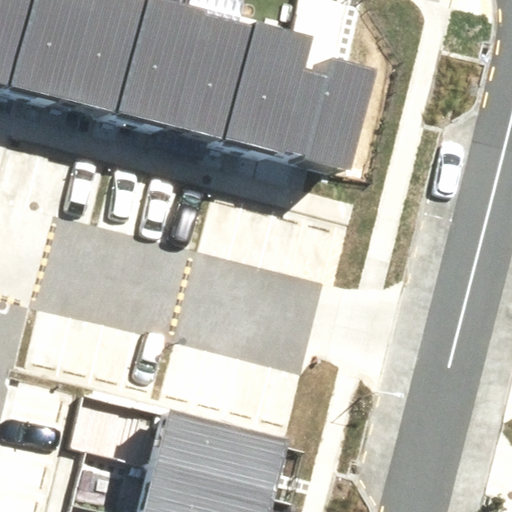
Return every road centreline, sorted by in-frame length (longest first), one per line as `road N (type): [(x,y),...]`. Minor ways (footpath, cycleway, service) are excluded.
road 1 (residential): [(0,283),(6,257),(450,363)]
road 2 (residential): [(511,119),(450,363)]
road 3 (residential): [(450,363),(413,511)]
